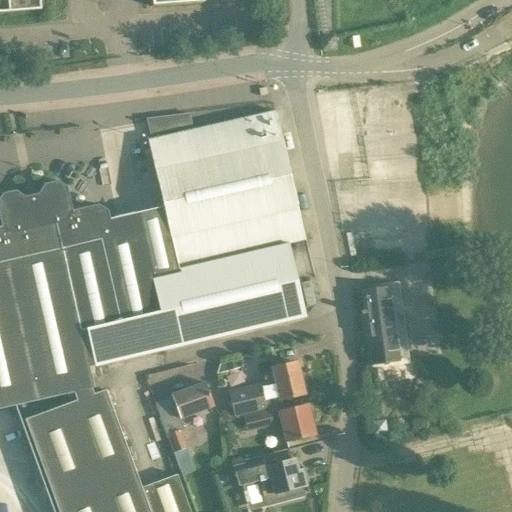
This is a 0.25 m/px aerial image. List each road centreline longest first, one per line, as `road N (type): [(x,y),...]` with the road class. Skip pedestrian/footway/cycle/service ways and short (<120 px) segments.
road 1 (unclassified): [(342,511),(347,400),(337,284),(299,68)]
road 2 (tertiary): [(0,94),(261,64),(299,68)]
road 3 (tertiary): [(299,68),(383,62),(499,0)]
